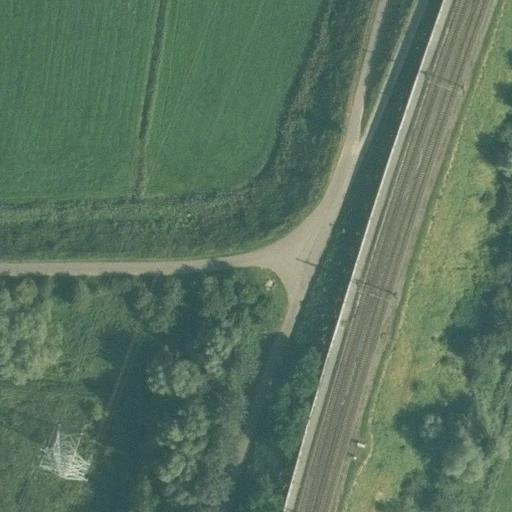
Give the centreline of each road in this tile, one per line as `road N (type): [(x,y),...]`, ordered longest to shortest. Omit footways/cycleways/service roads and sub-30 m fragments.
road 1 (unclassified): [(0,268),(206,266),(257,257),(296,239)]
road 2 (unclassified): [(222,511),(298,293),(296,239)]
road 3 (unclassified): [(296,239),(329,202),(346,162),(385,0)]
